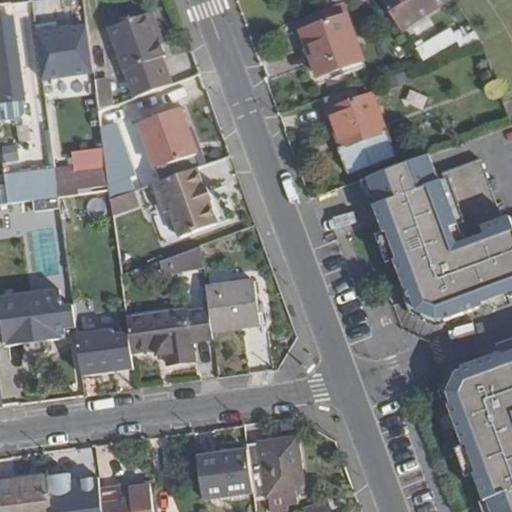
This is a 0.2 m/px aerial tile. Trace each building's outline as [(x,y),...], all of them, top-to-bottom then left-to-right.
[(383,0),(403,30),(449,0),(383,0)] [(86,4),(89,28),(104,26),(101,2),(86,4)] [(364,60),(343,3),(298,20),(319,77),(364,60)] [(147,16),(108,31),(134,99),(171,85),(161,59),(163,58),(147,16)] [(49,18),(50,26),(60,25),(60,17),(49,18)] [(0,22),(0,102),(20,100),(17,75),(21,74),(14,21),(0,22)] [(75,23),(60,25),(50,26),(54,60),(79,58),(75,23)] [(89,28),(100,112),(114,106),(104,26),(89,28)] [(454,29),(418,53),(424,63),(457,42),(461,40),(456,33),(454,29)] [(460,31),(456,33),(461,40),(457,42),(462,50),(480,43),(475,33),(465,39),(460,31)] [(406,72),(388,79),(393,91),(411,84),(406,72)] [(386,133),(369,85),(329,100),(346,147),(339,149),(348,174),(398,156),(389,131),(386,133)] [(140,125),(161,181),(172,177),(201,166),(179,111),(140,125)] [(101,121),(102,131),(126,122),(124,114),(101,121)] [(107,167),(110,185),(121,181),(141,174),(126,122),(102,131),(107,167)] [(18,145),(3,147),(5,164),(20,162),(18,145)] [(431,157),(369,180),(379,205),(376,206),(386,233),(389,233),(399,260),(396,262),(410,298),(413,297),(418,312),(439,321),(445,320),(445,322),(485,308),(484,305),(511,294),(511,218),(511,217),(457,238),(453,229),(461,226),(444,181),(440,183),(431,157)] [(457,196),(486,188),(478,160),(449,168),(457,196)] [(187,189),(192,200),(183,204),(192,228),(230,214),(211,162),(201,166),(172,177),(178,193),(187,189)] [(74,168),(56,170),(59,198),(110,190),(110,185),(107,167),(74,172),(74,168)] [(6,184),(8,205),(9,205),(59,198),(56,170),(5,177),(6,184)] [(110,190),(112,202),(126,196),(145,188),(142,181),(123,188),(121,181),(110,185),(110,190)] [(0,184),(0,205),(8,205),(6,184),(0,184)] [(178,193),(183,204),(192,200),(187,189),(178,193)] [(126,196),(112,202),(116,229),(134,223),(126,196)] [(160,262),(163,279),(204,262),(202,246),(160,262)] [(207,288),(211,310),(213,331),(257,325),(253,283),(207,288)] [(60,290),(0,297),(0,301),(6,347),(23,345),(51,342),(67,339),(65,331),(78,328),(74,305),(62,307),(60,290)] [(84,298),(74,299),(74,305),(78,328),(78,330),(89,328),(84,298)] [(127,318),(130,340),(132,353),(158,349),(159,355),(166,354),(167,364),(196,360),(194,343),(190,313),(190,310),(127,318)] [(190,313),(194,343),(215,340),(213,331),(211,310),(190,313)] [(78,330),(84,376),(134,370),(132,353),(130,340),(91,345),(89,328),(78,330)] [(51,342),(23,345),(24,354),(29,358),(48,355),(52,350),(51,342)] [(511,511),(511,353),(504,357),(503,354),(463,369),(464,371),(458,373),(449,394),(453,404),(450,406),(465,447),(469,445),(478,473),(476,474),(485,501),(488,501),(493,511),(511,511)] [(247,445),(248,450),(254,495),(255,499),(304,493),(297,438),(247,445)] [(248,450),(197,457),(203,501),(254,495),(248,450)] [(53,511),(48,476),(0,483),(0,500),(1,511),(53,511)] [(154,511),(150,484),(100,491),(102,511),(154,511)]
